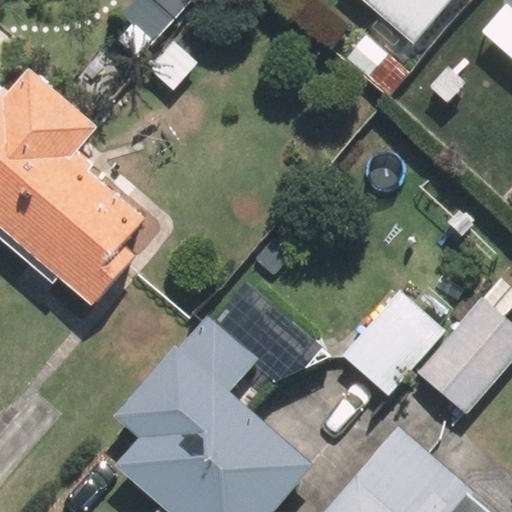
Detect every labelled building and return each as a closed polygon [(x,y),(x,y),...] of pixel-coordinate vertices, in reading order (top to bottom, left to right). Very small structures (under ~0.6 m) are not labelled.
[(158,0),(116,50),(140,71),(199,0),(158,0)] [(346,0),(410,55),(457,0),(346,0)] [(0,92),(0,240),(92,318),(167,231),(78,156),(95,136),(26,79),(10,98),(1,91),(0,92)] [(341,364),(388,405),(447,336),(400,296),(341,364)] [(418,378),(471,423),(511,375),(511,333),(480,306),(418,378)] [(112,477),(153,511),(282,511),(313,477),(228,404),(256,371),(201,324),(115,425),(139,446),(112,477)] [(482,511),(396,439),(332,511),(482,511)]
